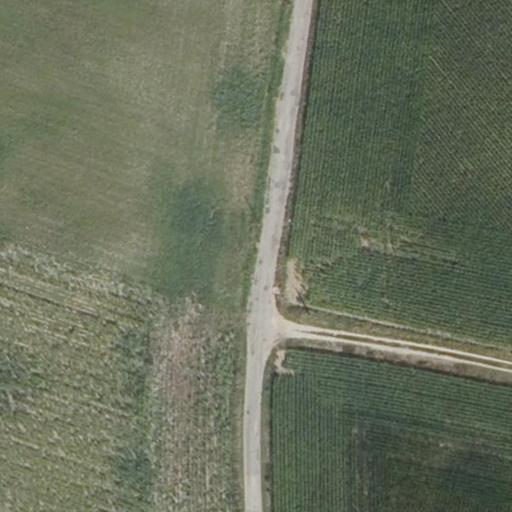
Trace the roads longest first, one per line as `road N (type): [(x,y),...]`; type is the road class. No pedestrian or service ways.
road 1 (unclassified): [(254,511),(258,325),(304,0)]
road 2 (track): [(511,366),(258,325)]
